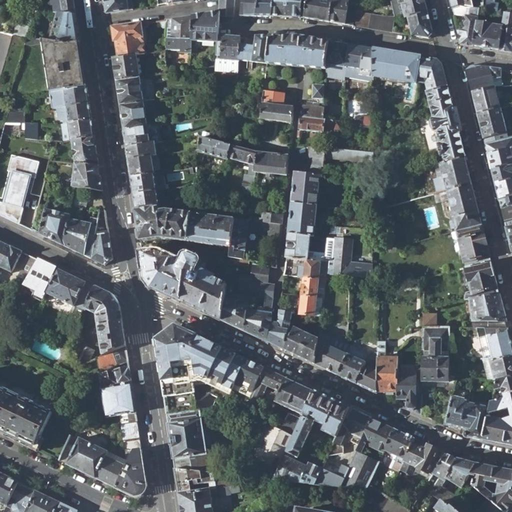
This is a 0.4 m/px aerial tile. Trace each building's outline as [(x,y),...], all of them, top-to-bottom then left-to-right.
[(50,0),(50,3),(53,3),(52,12),(56,12),(57,12),(76,13),(73,0),(50,0)] [(104,0),(106,13),(129,10),(133,9),(131,0),(104,0)] [(225,0),(220,0),(219,11),(219,15),(219,16),(233,16),(234,0),(225,0)] [(243,0),(240,16),(257,16),(258,0),(243,0)] [(258,0),(257,16),(272,16),(273,0),(258,0)] [(273,0),(272,16),(284,17),(286,0),(273,0)] [(302,0),(286,0),(284,17),(300,17),(302,0)] [(306,0),(303,17),(328,21),(331,0),(306,0)] [(331,0),(328,21),(354,26),(352,11),(352,6),(349,6),(349,3),(348,1),(341,0),(331,0)] [(404,20),(407,18),(428,12),(424,0),(390,0),(395,18),(404,20)] [(450,0),(452,8),(469,7),(467,0),(450,0)] [(454,16),(466,18),(466,14),(478,17),(480,9),(469,7),(452,8),(454,16)] [(192,40),(217,42),(217,36),(219,16),(219,15),(219,11),(193,15),(192,40)] [(354,26),(361,27),(363,13),(352,11),(354,26)] [(56,12),(51,40),(68,44),(80,42),(76,13),(57,12),(56,12)] [(433,34),(428,12),(407,18),(411,35),(428,38),(433,34)] [(502,26),(498,50),(511,52),(511,42),(511,13),(504,12),(502,26)] [(361,27),(369,28),(371,15),(371,14),(363,13),(361,27)] [(461,43),(473,45),(478,21),(478,17),(466,14),(466,18),(463,29),(458,31),(461,43)] [(192,51),(192,40),(193,15),(172,18),(171,38),(166,38),(166,49),(192,51)] [(394,18),(371,15),(369,28),(392,32),(394,18)] [(17,23),(14,34),(30,38),(31,37),(35,21),(25,18),(23,24),(17,23)] [(473,45),(498,50),(502,26),(492,25),(492,24),(478,21),(473,45)] [(113,27),(119,57),(138,54),(147,53),(142,23),(113,27)] [(50,93),(64,90),(87,86),(80,42),(68,44),(51,40),(31,37),(30,38),(14,34),(12,34),(0,77),(0,95),(14,99),(15,94),(11,93),(24,44),(29,45),(42,41),(50,93)] [(238,71),(239,61),(240,46),(240,37),(217,36),(217,42),(215,70),(221,70),(238,71)] [(239,61),(267,63),(271,36),(255,37),(255,47),(240,46),(239,61)] [(328,69),(329,64),(329,42),(301,37),(271,36),(267,63),(328,69)] [(329,64),(347,67),(348,45),(329,42),(329,64)] [(360,76),(373,77),(373,49),(348,45),(347,67),(347,77),(360,79),(360,76)] [(443,158),(444,163),(466,158),(443,64),(437,60),(373,49),(373,77),(416,85),(417,83),(423,84),(432,116),(430,120),(430,125),(432,129),(436,131),(441,158),(443,158)] [(113,58),(116,81),(141,77),(138,54),(119,57),(113,58)] [(467,70),(472,92),(495,86),(496,86),(495,79),(501,77),(503,69),(471,65),(467,70)] [(116,81),(120,106),(145,102),(141,77),(116,81)] [(503,85),(501,77),(495,79),(496,86),(503,85)] [(262,104),(287,107),(288,95),(269,92),(270,82),(265,81),(262,104)] [(320,97),(327,98),(328,84),(316,84),(315,97),(320,97)] [(64,90),(66,107),(90,102),(87,86),(64,90)] [(472,92),(478,114),(501,108),(509,106),(507,98),(499,100),(495,86),(472,92)] [(301,118),(326,120),(327,101),(327,98),(320,97),(320,101),(307,100),(307,105),(305,105),(302,107),(301,118)] [(120,106),(123,130),(148,126),(146,110),(155,109),(154,100),(145,102),(120,106)] [(92,119),(90,102),(66,107),(69,120),(66,121),(67,124),(69,123),(92,119)] [(294,108),(287,107),(262,104),(260,121),(292,124),(294,108)] [(66,107),(57,108),(59,122),(64,121),(64,124),(67,124),(66,121),(69,120),(66,107)] [(478,114),(485,145),(496,142),(495,137),(507,133),(501,108),(478,114)] [(22,124),(24,124),(24,109),(9,110),(5,123),(22,124)] [(361,124),(373,125),(373,117),(362,116),(361,124)] [(340,131),(341,121),(326,120),(301,118),(299,130),(328,133),(328,137),(340,139),(340,131)] [(65,142),(73,140),(95,136),(92,119),(69,123),(67,124),(64,124),(63,124),(65,142)] [(26,137),(37,138),(38,124),(27,124),(27,130),(26,137)] [(123,130),(126,147),(164,140),(161,124),(148,126),(123,130)] [(234,132),(233,145),(256,152),(257,146),(247,143),(248,136),(234,132)] [(73,140),(75,163),(99,164),(95,136),(73,140)] [(229,161),(230,159),(233,145),(210,139),(202,136),(199,161),(205,163),(207,155),(229,161)] [(485,145),(491,169),(511,164),(511,151),(511,148),(511,147),(511,137),(496,142),(485,145)] [(126,147),(128,160),(152,156),(158,155),(157,148),(166,147),(165,140),(164,140),(126,147)] [(251,165),(250,176),(257,177),(257,173),(260,153),(256,152),(233,145),(230,159),(251,165)] [(309,147),(308,156),(324,158),(325,148),(309,147)] [(373,153),(325,148),(324,158),(324,159),(362,163),(362,165),(373,166),(373,153)] [(289,157),(260,153),(257,173),(287,176),(289,157)] [(161,154),(158,155),(152,156),(155,171),(163,170),(161,154)] [(40,161),(13,155),(9,171),(14,172),(6,203),(24,208),(32,177),(37,178),(40,161)] [(128,160),(130,177),(154,174),(156,174),(155,171),(152,156),(128,160)] [(308,156),(307,165),(323,167),(324,159),(324,158),(308,156)] [(433,180),(436,193),(446,191),(473,184),(466,158),(444,163),(432,166),(435,179),(433,180)] [(103,189),(99,164),(75,163),(73,186),(103,189)] [(511,164),(491,169),(495,184),(511,179),(511,164)] [(307,165),(306,174),(321,176),(322,176),(323,167),(307,165)] [(295,173),(292,204),(318,206),(321,176),(306,174),(295,173)] [(130,177),(133,194),(157,191),(154,174),(130,177)] [(511,179),(495,184),(504,219),(511,217),(511,179)] [(454,227),(456,231),(483,224),(473,184),(446,191),(448,200),(453,220),(448,221),(450,228),(454,227)] [(133,194),(135,210),(157,207),(159,207),(157,191),(133,194)] [(435,203),(448,200),(446,191),(436,193),(433,194),(435,203)] [(6,203),(0,201),(0,214),(20,224),(24,208),(6,203)] [(292,204),(288,234),(311,236),(315,236),(318,206),(292,204)] [(162,238),(232,248),(236,219),(167,210),(158,212),(157,207),(135,210),(141,242),(162,238)] [(100,219),(98,229),(92,259),(105,265),(113,258),(105,208),(101,210),(100,219)] [(41,234),(64,245),(69,219),(70,215),(46,209),(41,234)] [(252,217),(251,221),(282,225),(282,215),(263,213),(262,218),(252,217)] [(64,245),(92,259),(98,229),(100,219),(93,218),(91,224),(69,219),(64,245)] [(232,248),(230,262),(245,264),(249,230),(250,221),(236,219),(232,248)] [(251,221),(250,221),(249,230),(271,232),(272,230),(281,231),(282,225),(251,221)] [(460,250),(465,268),(492,261),(483,224),(456,231),(460,250)] [(456,252),(460,250),(456,231),(450,232),(456,252)] [(286,258),(303,260),(309,260),(311,236),(288,234),(286,258)] [(334,238),(332,262),(339,263),(339,276),(351,277),(374,279),(373,263),(354,262),(356,240),(334,238)] [(0,265),(12,272),(22,251),(0,241),(0,265)] [(153,289),(222,321),(225,303),(227,285),(202,273),(204,267),(200,265),(202,261),(200,258),(189,253),(186,254),(182,263),(163,254),(162,246),(159,244),(154,245),(153,243),(141,245),(146,278),(153,289)] [(18,275),(26,279),(37,259),(29,254),(18,275)] [(34,297),(42,301),(46,293),(58,269),(37,259),(26,279),(24,282),(37,289),(34,297)] [(296,278),(301,278),(318,280),(320,261),(309,260),(303,260),(302,267),(297,267),(296,278)] [(461,299),(468,298),(500,295),(492,261),(465,268),(469,288),(464,290),(461,299)] [(250,264),(245,264),(230,262),(229,270),(249,272),(250,264)] [(327,275),(339,276),(339,263),(332,262),(328,262),(327,275)] [(254,268),(253,276),(269,277),(270,270),(254,268)] [(74,305),(84,310),(84,308),(95,287),(58,269),(46,293),(73,306),(74,305)] [(252,281),(252,284),(268,285),(269,277),(253,276),(252,281)] [(301,278),(300,298),(317,299),(318,280),(301,278)] [(222,321),(246,332),(249,312),(249,306),(250,298),(252,284),(252,281),(241,280),(239,305),(225,303),(222,321)] [(246,332),(270,344),(272,325),(275,286),(268,285),(252,284),(250,298),(266,300),(265,309),(259,308),(258,313),(249,312),(246,332)] [(99,325),(103,356),(126,345),(121,306),(111,294),(95,287),(84,308),(96,314),(97,316),(96,316),(98,324),(98,325),(99,325)] [(477,328),(484,328),(508,328),(500,295),(468,298),(475,328),(477,328)] [(315,319),(317,299),(300,298),(298,317),(315,319)] [(280,312),(278,325),(278,331),(291,332),(294,314),(280,312)] [(424,312),(424,328),(440,328),(440,313),(424,312)] [(155,341),(157,349),(193,344),(197,336),(175,325),(155,341)] [(273,345),(284,350),(291,332),(278,331),(278,325),(276,325),(272,325),(270,344),(273,345)] [(284,350),(315,364),(318,340),(319,338),(295,327),(284,350)] [(424,328),(423,373),(423,384),(445,385),(445,391),(454,392),(457,378),(450,378),(451,328),(440,328),(424,328)] [(511,342),(508,328),(484,328),(477,328),(485,361),(490,362),(492,362),(511,356),(511,342)] [(319,333),(319,338),(318,340),(349,354),(351,349),(319,333)] [(264,368),(197,336),(193,344),(157,349),(164,396),(195,391),(193,375),(202,374),(232,389),(235,383),(253,392),(257,383),(264,368)] [(76,361),(82,365),(89,363),(94,350),(86,347),(88,344),(77,339),(74,348),(76,361)] [(315,364),(338,376),(349,354),(318,340),(315,364)] [(378,343),(378,352),(378,358),(386,358),(386,343),(378,343)] [(98,358),(100,369),(129,363),(126,345),(103,356),(98,358)] [(338,376),(360,385),(370,366),(378,370),(378,358),(378,352),(371,352),(369,356),(351,349),(349,354),(338,376)] [(495,381),(497,381),(511,376),(511,356),(492,362),(490,362),(495,381)] [(377,393),(397,395),(398,373),(398,358),(386,358),(378,358),(378,370),(377,393)] [(489,383),(495,381),(490,362),(485,361),(484,361),(489,383)] [(360,385),(377,393),(378,370),(370,366),(360,385)] [(120,415),(122,424),(137,421),(129,368),(101,374),(103,388),(102,388),(106,417),(120,415)] [(279,399),(287,379),(264,368),(257,383),(253,392),(249,403),(279,399)] [(423,373),(398,373),(397,395),(397,400),(407,400),(406,408),(422,415),(423,384),(423,373)] [(502,390),(503,396),(511,393),(511,376),(497,381),(495,391),(502,390)] [(277,403),(295,413),(303,416),(315,391),(287,379),(279,399),(277,403)] [(0,428),(35,446),(52,410),(0,384),(0,428)] [(350,408),(315,391),(303,416),(286,454),(296,459),(298,456),(314,421),(310,418),(311,416),(315,418),(319,423),(318,425),(325,428),(322,431),(337,437),(350,408)] [(483,441),(511,445),(511,393),(503,396),(504,399),(493,402),(491,407),(489,415),(508,410),(509,413),(511,412),(511,414),(511,418),(506,420),(489,417),(483,441)] [(447,424),(464,429),(470,402),(471,399),(453,396),(447,424)] [(165,402),(167,416),(176,414),(174,401),(165,402)] [(466,436),(483,441),(489,417),(489,415),(491,407),(470,402),(464,429),(468,430),(466,436)] [(371,419),(350,408),(337,437),(333,445),(341,448),(347,437),(349,433),(362,440),(371,419)] [(167,416),(175,470),(209,473),(202,420),(206,419),(204,410),(176,414),(167,416)] [(254,454),(275,475),(286,454),(303,416),(295,413),(294,416),(288,413),(280,430),(267,424),(254,454)] [(393,429),(371,419),(362,440),(360,444),(357,451),(361,453),(364,445),(382,453),(393,429)] [(120,424),(123,440),(140,438),(137,421),(122,424),(120,424)] [(415,439),(393,429),(382,453),(402,463),(404,462),(412,443),(415,439)] [(362,440),(349,433),(347,437),(360,444),(362,440)] [(59,461),(95,478),(105,457),(107,451),(79,437),(78,438),(71,435),(59,461)] [(140,438),(123,440),(126,452),(133,450),(142,450),(140,438)] [(425,449),(412,443),(404,462),(416,468),(416,469),(427,475),(429,473),(433,474),(445,454),(427,445),(425,449)] [(116,488),(137,499),(147,486),(142,450),(133,450),(126,467),(116,488)] [(340,485),(365,489),(368,483),(377,463),(356,453),(348,469),(340,485)] [(274,480),(301,482),(308,467),(295,462),(296,459),(286,454),(275,475),(274,480)] [(458,460),(445,454),(433,474),(441,479),(437,485),(441,488),(443,487),(447,479),(458,460)] [(116,488),(126,467),(105,457),(95,478),(116,488)] [(478,464),(458,460),(447,479),(456,486),(452,494),(443,487),(441,488),(436,496),(448,506),(466,482),(478,464)] [(301,482),(315,484),(322,469),(309,463),(308,467),(301,482)] [(315,484),(340,485),(348,469),(342,466),(340,468),(329,463),(326,469),(322,469),(315,484)] [(507,511),(511,506),(511,471),(478,464),(466,482),(486,499),(502,511),(507,511)] [(433,474),(429,473),(427,475),(416,469),(413,473),(415,479),(427,484),(433,474)] [(175,470),(178,495),(209,490),(217,489),(228,487),(233,486),(233,479),(219,480),(218,474),(209,473),(175,470)] [(0,501),(7,504),(9,499),(17,482),(0,473),(0,501)] [(77,511),(78,511),(17,482),(9,499),(7,504),(6,506),(10,508),(12,511),(77,511)] [(374,511),(378,505),(388,511),(409,511),(411,510),(368,483),(365,489),(363,507),(372,511),(374,511)] [(230,495),(228,487),(217,489),(217,494),(221,494),(221,496),(230,495)] [(181,511),(211,511),(210,495),(209,490),(178,495),(181,511)] [(456,511),(448,506),(436,496),(426,511),(456,511)] [(502,511),(486,499),(474,511),(502,511)]
